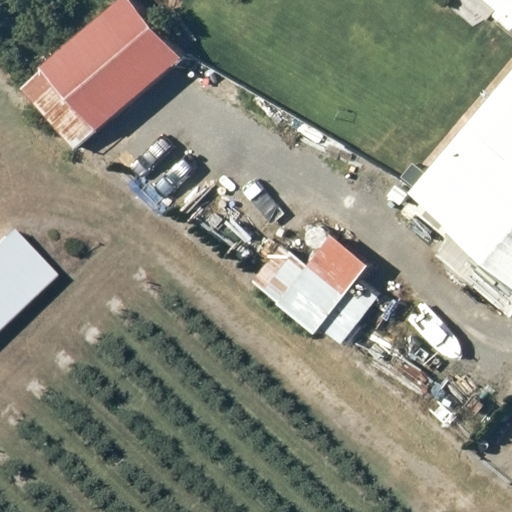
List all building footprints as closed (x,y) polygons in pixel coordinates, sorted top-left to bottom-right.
[(189,58),(137,0),(128,0),(27,89),(85,155),(189,58)] [(511,10),(511,0),(488,0),(506,16),(511,10)] [(511,83),(420,195),(511,275),(511,83)] [(0,324),(54,274),(6,223),(0,229),(0,324)] [(335,230),(321,249),(293,229),(254,280),(345,349),(374,311),(352,295),(377,262),(335,230)]
